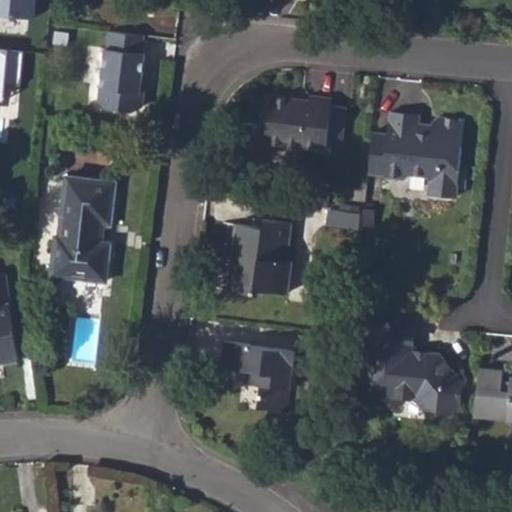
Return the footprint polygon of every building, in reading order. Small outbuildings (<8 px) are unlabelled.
[(37,0),(0,0),(0,15),(36,18),(37,0)] [(144,35),(109,30),(107,48),(104,48),(98,100),(106,108),(133,111),(143,106),(144,91),(140,90),(142,73),(144,52),(142,52),(144,35)] [(0,89),(1,83),(19,84),(22,50),(0,47),(0,89)] [(264,141),(327,149),(332,96),(310,94),(309,100),(269,95),(264,141)] [(385,173),(384,178),(406,181),(411,177),(425,179),(429,185),(429,195),(456,198),(464,120),(438,117),(431,123),(430,132),(418,130),(421,114),(392,111),(389,133),(385,173)] [(369,172),(385,173),(389,133),(374,131),(369,172)] [(62,205),(114,211),(116,181),(66,175),(62,205)] [(51,274),(106,281),(110,241),(102,240),(104,224),(112,225),(114,211),(62,205),(58,235),(55,235),(51,274)] [(232,290),(261,293),(261,289),(290,292),(293,259),(289,259),(293,222),(265,218),(263,227),(237,223),(233,258),(236,259),(232,290)] [(0,362),(18,360),(7,272),(0,273),(0,362)] [(317,332),(350,336),(352,318),(338,316),(319,314),(317,332)] [(377,387),(398,389),(404,397),(413,399),(428,416),(441,418),(457,405),(452,399),(459,393),(460,380),(437,352),(429,351),(428,356),(410,354),(411,343),(396,341),(398,322),(368,319),(362,374),(378,376),(377,387)] [(396,341),(411,343),(413,324),(398,322),(396,341)] [(291,388),(282,387),(283,372),(293,373),(296,349),(223,340),(220,366),(231,367),(232,370),(234,370),(234,373),(236,374),(236,379),(244,380),(244,382),(260,384),(258,405),(289,409),(291,388)] [(505,414),(511,414),(511,375),(508,375),(508,379),(500,378),(501,369),(477,366),(472,411),(505,414)] [(291,388),(293,373),(283,372),(282,387),(291,388)] [(377,394),(404,397),(398,389),(377,387),(377,394)]
